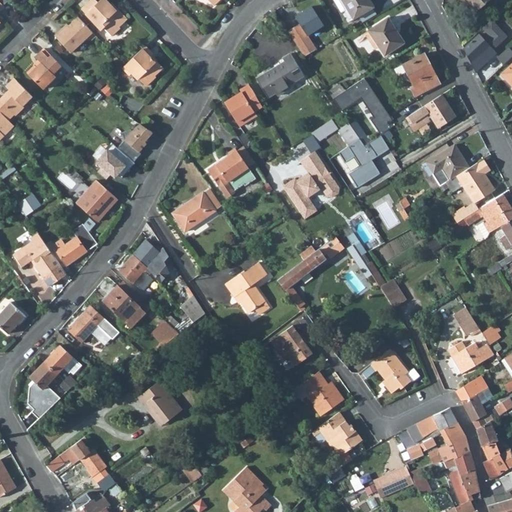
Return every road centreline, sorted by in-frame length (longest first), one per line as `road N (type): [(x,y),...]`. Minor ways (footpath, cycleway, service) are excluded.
road 1 (residential): [(213,69),(120,238),(0,372)]
road 2 (residential): [(483,511),(486,490),(457,405),(432,395),(375,423),(302,315)]
road 3 (tertiary): [(511,170),(424,0)]
road 4 (residential): [(0,407),(59,511)]
